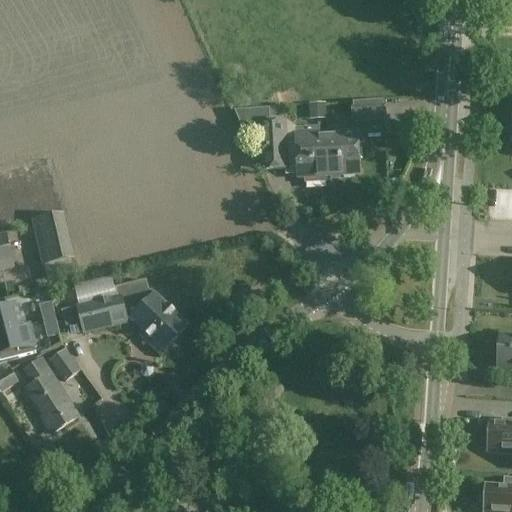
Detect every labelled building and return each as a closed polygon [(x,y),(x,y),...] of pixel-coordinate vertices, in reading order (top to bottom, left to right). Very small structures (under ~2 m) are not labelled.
[(353,125),(387,123),(386,103),(351,105),(353,125)] [(290,173),(287,123),(270,124),(269,111),(235,114),(245,136),(260,135),(263,175),(290,173)] [(360,178),(358,134),(342,135),(342,137),(336,137),(336,140),(328,141),(329,179),(360,178)] [(328,141),(319,142),(319,135),(296,137),(298,181),(329,179),(328,141)] [(74,261),(64,216),(32,223),(42,268),(74,261)] [(7,238),(0,239),(0,273),(15,269),(7,238)] [(189,329),(150,291),(146,295),(144,283),(145,283),(144,282),(109,290),(110,291),(111,291),(113,298),(117,298),(121,316),(149,344),(145,347),(156,357),(159,354),(162,356),(189,329)] [(122,325),(121,316),(117,298),(113,298),(73,307),(79,334),(122,325)] [(0,336),(22,330),(15,304),(0,307),(0,336)] [(48,339),(60,336),(52,305),(40,308),(48,339)] [(37,355),(29,328),(22,330),(0,336),(0,363),(0,365),(37,355)] [(511,338),(499,338),(497,370),(511,371),(511,338)] [(82,373),(66,352),(50,365),(66,386),(82,373)] [(42,420),(52,436),(79,419),(42,362),(40,363),(25,373),(34,386),(27,391),(45,418),(42,420)] [(19,385),(10,370),(0,375),(0,395),(1,396),(19,385)] [(503,427),(490,426),(489,439),(486,441),(486,448),(488,450),(488,453),(511,454),(511,423),(504,423),(503,427)] [(484,511),(511,511),(511,482),(504,482),(503,489),(486,488),(485,501),(482,503),(482,510),(484,511)] [(237,496),(227,488),(217,501),(227,509),(237,496)]
